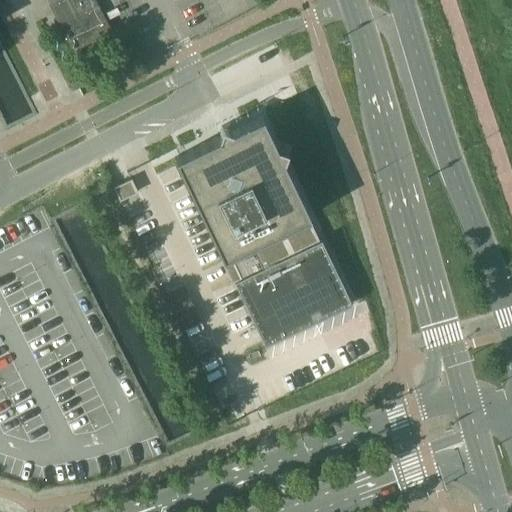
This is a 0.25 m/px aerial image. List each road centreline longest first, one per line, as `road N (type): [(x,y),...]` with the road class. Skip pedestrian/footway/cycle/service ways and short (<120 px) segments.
road 1 (secondary): [(352,0),(466,397)]
road 2 (secondary): [(511,326),(398,0)]
road 3 (unclassified): [(466,397),(192,490)]
road 4 (unclassified): [(13,189),(189,101),(195,85),(182,52)]
road 5 (unclassified): [(286,511),(478,438)]
